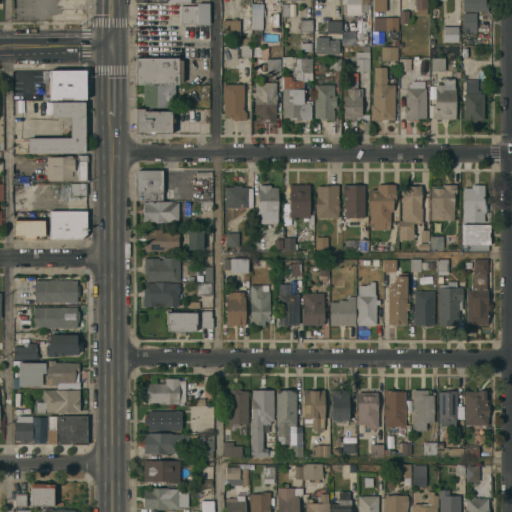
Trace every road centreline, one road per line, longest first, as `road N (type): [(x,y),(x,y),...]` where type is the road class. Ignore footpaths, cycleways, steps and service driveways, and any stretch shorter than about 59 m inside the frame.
road 1 (residential): [(511,155),(113,153)]
road 2 (residential): [(511,357),(113,356)]
road 3 (secondary): [(114,114),(114,511)]
